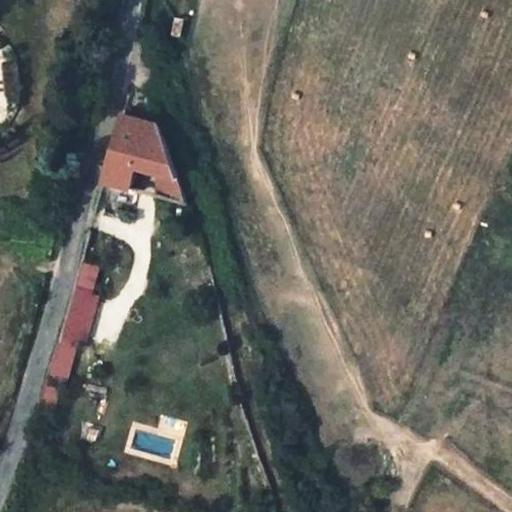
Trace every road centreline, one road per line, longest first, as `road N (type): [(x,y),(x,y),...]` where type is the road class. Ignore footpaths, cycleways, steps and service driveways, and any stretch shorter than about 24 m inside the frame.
road 1 (track): [(132,4),(210,232),(251,407),(286,511)]
road 2 (unclassified): [(0,483),(83,205),(133,0)]
